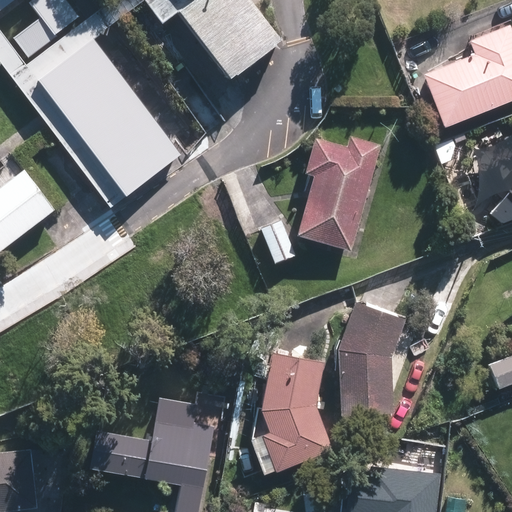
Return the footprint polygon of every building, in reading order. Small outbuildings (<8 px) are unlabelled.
[(90,0),(0,0),(0,126),(18,113),(102,224),(203,148),(90,0)] [(203,0),(187,13),(233,74),(282,36),(253,0),(203,0)] [(482,56),(429,76),(447,122),(511,97),(511,28),(476,42),(482,56)] [(207,86),(189,99),(213,132),(231,120),(207,86)] [(352,149),(322,140),(314,168),(320,170),(303,231),(351,244),(379,146),(354,139),(352,149)] [(0,168),(0,256),(57,216),(15,157),(0,168)] [(281,218),(262,226),(277,262),(296,253),(281,218)] [(109,285),(133,319),(188,280),(165,246),(109,285)] [(361,302),(344,347),(348,410),(393,408),(390,357),(404,318),(361,302)] [(322,362),(280,354),(270,408),(290,460),(330,445),(314,404),(322,362)] [(511,358),(489,365),(496,385),(511,380),(511,358)] [(159,442),(105,430),(98,461),(181,479),(175,507),(197,511),(215,428),(165,417),(159,442)] [(0,507),(37,503),(31,454),(0,457),(0,507)] [(464,511),(466,501),(450,499),(448,511),(464,511)]
